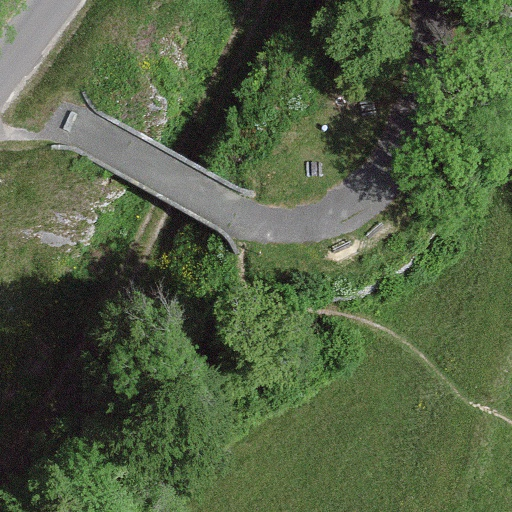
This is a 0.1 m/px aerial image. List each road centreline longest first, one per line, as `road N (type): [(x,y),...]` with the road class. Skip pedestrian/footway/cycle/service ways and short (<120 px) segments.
road 1 (track): [(0,460),(165,203),(264,0)]
road 2 (track): [(449,0),(434,114),(409,162),(317,225),(266,229)]
